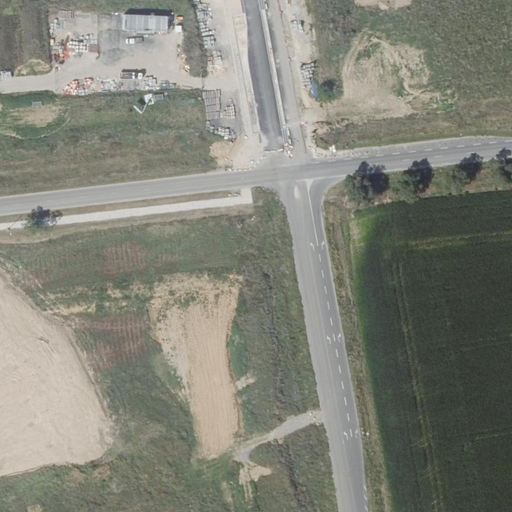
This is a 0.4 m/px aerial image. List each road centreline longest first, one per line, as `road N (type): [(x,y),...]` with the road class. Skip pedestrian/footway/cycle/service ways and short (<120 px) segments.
road 1 (unclassified): [(353,511),(299,171)]
road 2 (secondary): [(299,171),(0,205)]
road 3 (secondary): [(511,147),(299,171)]
road 4 (tertiary): [(250,0),(277,150),(299,171)]
road 5 (tertiary): [(299,171),(273,0)]
